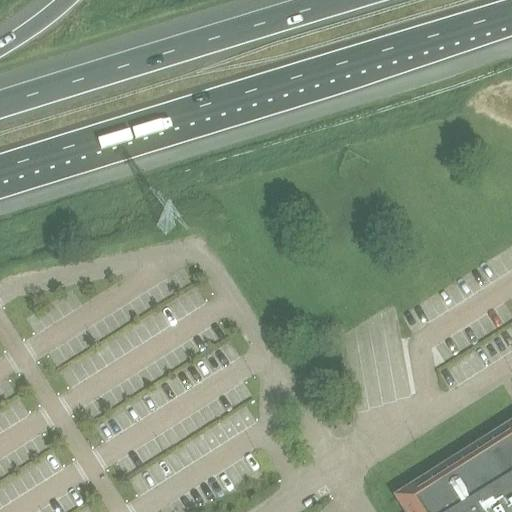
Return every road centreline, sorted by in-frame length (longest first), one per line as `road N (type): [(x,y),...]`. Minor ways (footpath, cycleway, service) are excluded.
road 1 (motorway): [(0,168),(511,14)]
road 2 (motorway): [(345,0),(0,105)]
